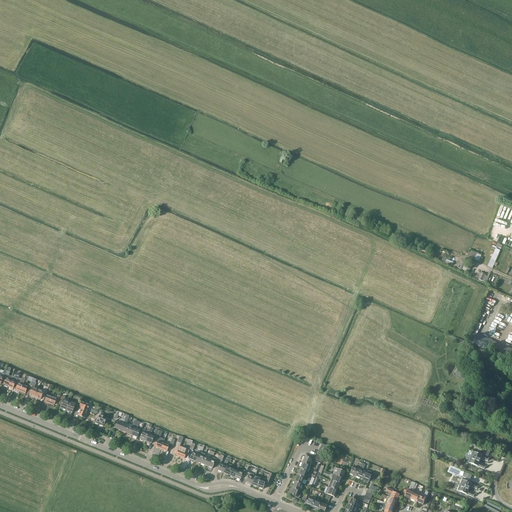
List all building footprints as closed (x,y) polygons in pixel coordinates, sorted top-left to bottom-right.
[(477,254),(471,251),(468,258),(479,262),(482,256),(477,254)] [(493,267),(498,255),(493,252),(488,265),(493,267)] [(472,265),(465,262),(464,263),(461,262),(457,271),(460,272),(462,269),(468,272),(472,265)] [(489,277),(491,273),(489,272),(487,276),(485,275),(485,274),(480,272),(477,279),(478,279),(486,283),(489,277)] [(472,332),(468,343),(485,350),(511,361),(511,349),(489,340),(472,332)] [(467,384),(471,377),(473,375),(470,374),(460,368),(455,376),(467,384)] [(5,377),(2,382),(4,383),(3,385),(8,387),(11,380),(12,377),(9,376),(10,372),(8,371),(7,371),(5,377)] [(11,380),(8,387),(13,389),(16,382),(17,382),(20,375),(17,374),(15,378),(12,377),(11,380)] [(23,385),(20,392),(25,394),(28,387),(25,386),(27,381),(31,382),(31,381),(33,378),(27,376),(26,376),(25,379),(23,385)] [(18,383),(15,390),(20,392),(23,385),(25,379),(23,378),(21,382),(19,381),(18,383)] [(31,386),(29,391),(30,392),(29,395),(35,398),(38,390),(33,388),(36,383),(35,383),(36,380),(33,378),(31,381),(31,382),(29,386),(31,386)] [(38,390),(35,398),(40,400),(41,396),(43,397),(45,393),(46,393),(47,391),(49,392),(50,389),(48,388),(44,386),(41,392),(38,390)] [(51,397),(48,404),(53,406),(54,405),(56,406),(60,397),(57,396),(56,399),(51,397)] [(66,411),(69,403),(63,400),(64,398),(61,397),(58,404),(61,405),(60,408),(66,411)] [(84,418),(88,407),(89,405),(84,403),(85,401),(82,400),(78,407),(81,408),(78,416),(84,418)] [(75,405),(69,403),(66,411),(72,413),(73,410),(76,411),(79,404),(76,403),(75,405)] [(97,418),(95,423),(103,426),(103,425),(104,425),(106,419),(102,417),(103,414),(104,411),(101,410),(100,412),(97,418)] [(125,418),(126,415),(124,414),(123,416),(122,420),(121,419),(119,423),(117,422),(115,429),(120,431),(123,424),(124,421),(125,418)] [(134,429),(137,422),(134,421),(131,428),(128,427),(126,433),(131,435),(134,429)] [(137,430),(139,423),(137,422),(134,429),(131,435),(137,438),(140,431),(137,430)] [(128,427),(123,424),(120,431),(126,433),(128,427)] [(145,441),(151,428),(152,425),(150,424),(147,431),(143,430),(140,439),(145,441)] [(153,437),(151,436),(153,429),(151,428),(145,441),(151,443),(153,437),(155,438),(158,431),(156,430),(153,437)] [(160,449),(163,444),(164,440),(159,438),(162,432),(158,431),(155,438),(157,439),(154,447),(160,449)] [(180,444),(183,438),(180,437),(178,442),(177,442),(174,450),(177,451),(176,455),(184,458),(186,454),(187,454),(188,452),(185,450),(179,447),(180,444)] [(198,455),(195,462),(201,464),(203,457),(205,454),(199,452),(198,455)] [(488,461),(489,458),(473,452),(468,463),(484,469),(486,466),(479,463),(481,459),(488,461)] [(192,453),(190,459),(195,462),(198,455),(192,453)] [(203,457),(201,464),(206,466),(209,460),(203,457)] [(209,460),(206,466),(212,468),(213,467),(215,468),(218,462),(218,461),(215,460),(210,457),(209,460)] [(310,467),(311,462),(311,460),(305,457),(302,463),(308,466),(310,467)] [(220,464),(217,471),(223,473),(226,467),(227,464),(228,462),(225,461),(223,466),(220,464)] [(306,472),(308,466),(302,463),(300,470),(306,472)] [(226,467),(223,473),(229,475),(231,469),(232,467),(233,466),(229,465),(227,464),(226,467)] [(365,473),(362,472),(365,465),(361,464),(360,467),(359,470),(356,477),(362,479),(365,473)] [(231,469),(229,475),(234,478),(237,471),(238,469),(232,467),(231,469)] [(342,478),(344,472),(335,468),(334,470),(337,472),(335,476),(342,478)] [(356,477),(359,470),(352,468),(350,474),(356,477)] [(303,479),(306,472),(300,470),(297,476),(303,479)] [(237,471),(234,478),(240,480),(241,477),(244,478),(245,475),(246,472),(244,471),(242,474),(237,471)] [(371,483),(374,474),(366,471),(365,473),(362,479),(371,483)] [(245,475),(244,478),(247,480),(245,482),(251,485),(254,478),(254,477),(255,476),(249,474),(246,472),(245,475)] [(342,478),(335,476),(332,475),(331,478),(332,478),(331,481),(339,485),(342,478)] [(254,478),(251,485),(257,487),(259,481),(260,479),(260,478),(255,476),(254,477),(254,478)] [(300,485),(303,479),(297,476),(294,482),(300,485)] [(259,481),(257,487),(262,489),(265,483),(266,480),(261,478),(260,478),(260,479),(259,481)] [(477,489),(478,486),(462,480),(457,491),(473,497),(475,494),(468,491),(470,487),(477,489)] [(337,491),(339,485),(331,481),(328,487),(337,491)] [(298,491),(300,485),(294,482),(292,489),(298,491)] [(416,487),(417,484),(415,483),(414,486),(411,492),(408,490),(409,489),(406,488),(404,492),(406,494),(405,497),(411,500),(414,493),(416,487)] [(334,497),(337,491),(328,487),(326,494),(334,497)] [(398,501),(400,495),(394,492),(394,491),(387,488),(386,492),(390,493),(388,497),(398,501)] [(298,499),(299,496),(296,495),(298,491),(292,489),(289,495),(298,499)] [(427,495),(429,492),(426,491),(425,494),(421,493),(420,495),(417,502),(423,505),(426,498),(427,495)] [(417,502),(420,495),(414,493),(411,500),(417,502)] [(395,507),(398,501),(388,497),(383,495),(382,497),(387,499),(385,503),(395,507)] [(311,507),(314,501),(307,498),(305,504),(311,507)] [(355,507),(358,501),(352,498),(349,505),(355,507)] [(318,510),(320,503),(314,501),(311,507),(318,510)] [(393,511),(395,507),(385,503),(380,501),(379,503),(384,505),(382,509),(383,510),(386,511),(388,511),(393,511)] [(323,511),(324,511),(327,506),(320,503),(318,510),(323,511)]
